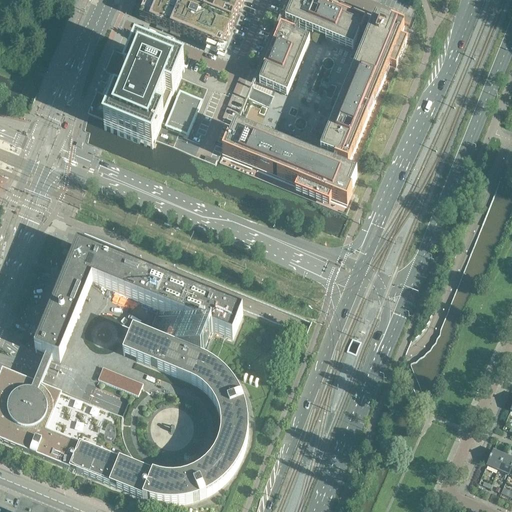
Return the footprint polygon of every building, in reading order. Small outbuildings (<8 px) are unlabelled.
[(144,0),(136,21),(145,24),(156,0),(164,4),(165,0),(144,0)] [(156,0),(145,24),(225,58),(236,33),(208,21),(164,4),(156,0)] [(249,0),(216,0),(208,21),(236,33),(249,0)] [(292,0),(287,14),(288,14),(285,22),(296,27),(293,34),(281,29),(264,70),(266,71),(265,71),(259,86),(287,97),(307,50),(292,43),(295,35),(350,57),(360,33),(362,33),(366,23),(311,0),(292,0)] [(389,66),(396,69),(407,41),(401,39),(403,32),(404,30),(391,25),(390,26),(375,20),(375,21),(369,36),(320,155),(335,161),(332,170),(236,130),(229,145),(228,144),(222,158),(347,209),(352,195),(351,195),(357,180),(352,178),(334,171),(337,164),(348,168),(389,66)] [(188,139),(196,118),(202,104),(180,95),(180,96),(175,94),(184,72),(136,52),(125,80),(117,102),(116,102),(104,130),(152,150),(162,127),(166,129),(166,130),(188,139)] [(511,255),(447,404),(465,412),(511,305),(511,255)] [(0,442),(141,500),(150,503),(157,505),(164,506),(171,506),(179,506),(186,505),(193,503),(200,501),(206,498),(213,495),(219,490),(224,486),(229,480),(234,475),(238,469),(241,462),(244,455),(246,448),(247,441),(248,434),(248,427),(248,419),(246,412),(244,405),(242,399),(238,392),(234,386),(230,380),(225,375),(219,370),(214,366),(209,363),(201,359),(212,333),(232,341),(243,316),(101,258),(98,257),(95,256),(92,256),(91,256),(88,257),(87,257),(84,257),(82,258),(81,259),(79,260),(76,262),(75,263),(74,263),(73,264),(72,266),(70,268),(69,270),(68,272),(34,353),(60,364),(93,284),(160,311),(149,338),(133,332),(123,357),(190,385),(197,388),(202,392),(208,397),(212,402),(216,408),(218,415),(220,422),(221,429),(220,436),(219,442),(217,449),(214,455),(209,461),(205,466),(199,471),(193,474),(186,477),(180,478),(173,479),(165,478),(159,477),(152,475),(146,471),(140,467),(135,462),(131,456),(127,450),(125,444),(123,437),(123,430),(123,425),(124,421),(3,371),(2,371),(0,377),(0,442)] [(436,429),(399,511),(421,511),(456,433),(444,428),(443,432),(436,429)] [(498,472),(504,457),(493,452),(494,452),(493,452),(486,467),(487,468),(487,467),(498,472)] [(509,477),(511,469),(511,460),(504,457),(498,472),(509,477)]
